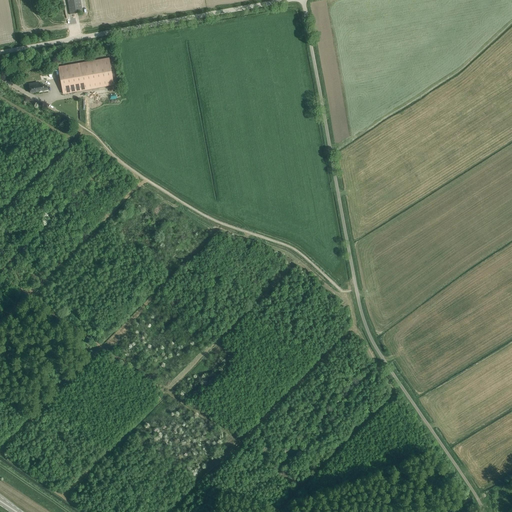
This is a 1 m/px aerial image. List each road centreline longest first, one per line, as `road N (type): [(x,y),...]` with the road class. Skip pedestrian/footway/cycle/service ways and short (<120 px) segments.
road 1 (unclassified): [(483,511),(365,324),(303,0)]
road 2 (unclassified): [(0,52),(286,0)]
